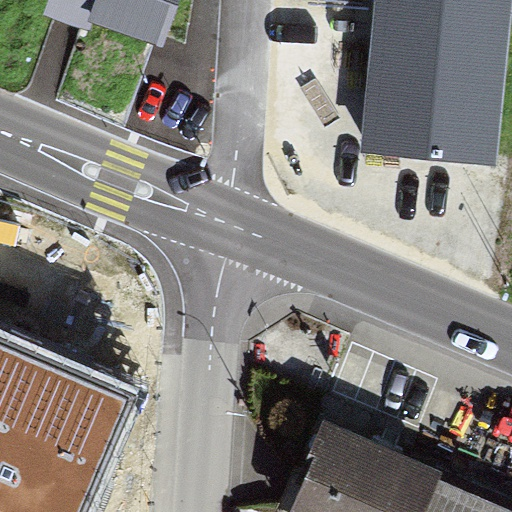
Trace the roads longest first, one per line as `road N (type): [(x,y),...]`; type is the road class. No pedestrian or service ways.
road 1 (secondary): [(511,342),(231,226)]
road 2 (residential): [(219,221),(196,511)]
road 3 (secondary): [(219,221),(0,130)]
road 4 (residential): [(246,0),(231,226)]
